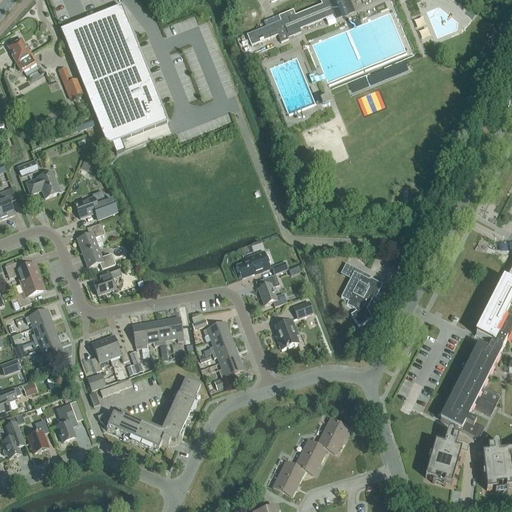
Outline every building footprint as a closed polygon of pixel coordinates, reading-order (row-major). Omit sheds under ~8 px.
[(265,28),(246,36),(251,47),(277,36),(281,44),(288,41),(287,39),(301,34),(299,30),(333,16),(335,22),(355,14),(349,0),(319,0),(321,5),(295,16),(292,11),(275,18),(267,22),(263,23),(265,28)] [(74,26),(60,32),(60,33),(106,148),(112,145),(116,156),(124,152),(120,142),(167,123),(167,124),(167,123),(129,28),(115,34),(110,22),(111,22),(111,21),(110,21),(110,22),(77,35),(74,26)] [(13,57),(12,58),(22,73),(35,65),(30,57),(31,57),(21,41),(14,45),(9,48),(8,49),(13,57)] [(71,83),(66,70),(58,73),(69,102),(83,96),(77,80),(71,83)] [(328,99),(321,102),(323,108),(330,105),(328,99)] [(38,173),(34,162),(17,169),(21,180),(38,173)] [(84,162),(81,170),(88,173),(91,166),(84,162)] [(60,195),(52,174),(37,180),(37,181),(26,186),(30,197),(41,192),(45,201),(60,195)] [(0,215),(2,222),(14,217),(9,204),(16,201),(12,190),(0,194),(0,195),(3,202),(0,203),(0,215)] [(96,207),(93,199),(74,206),(80,221),(95,215),(97,222),(117,214),(112,201),(96,207)] [(104,236),(100,226),(87,231),(89,236),(77,241),(82,255),(98,250),(103,248),(102,248),(103,247),(99,238),(104,236)] [(98,250),(82,255),(87,270),(100,265),(102,271),(115,267),(111,256),(101,259),(98,250)] [(236,268),(241,281),(261,273),(262,274),(270,271),(263,253),(254,257),(255,259),(246,262),(246,264),(236,268)] [(271,269),(274,276),(288,270),(286,263),(271,269)] [(478,346),(439,421),(446,424),(456,429),(473,438),(478,441),(484,429),(479,427),(475,425),(475,424),(475,423),(473,421),(467,418),(468,417),(472,409),(490,417),(496,406),(500,397),(483,388),(494,367),(496,363),(506,343),(505,342),(511,328),(511,264),(507,274),(509,276),(506,282),(504,281),(475,336),(483,340),(480,346),(478,345),(478,346)] [(40,279),(34,265),(18,271),(16,265),(4,269),(9,281),(17,278),(20,286),(40,279)] [(115,292),(111,281),(121,278),(117,269),(100,276),(102,282),(93,285),(98,298),(115,292)] [(353,274),(341,298),(348,302),(346,307),(354,310),(356,313),(350,316),(358,328),(372,320),(366,310),(373,296),(376,298),(382,286),(369,280),(368,281),(353,274)] [(274,309),(287,304),(283,296),(275,299),(272,290),(279,287),(275,277),(262,282),(264,288),(258,291),(264,308),(273,304),(274,309)] [(45,293),(40,279),(20,286),(24,295),(15,298),(20,310),(31,306),(28,299),(45,293)] [(312,315),(308,304),(293,310),(297,321),(312,315)] [(30,325),(32,330),(51,323),(47,312),(25,320),(27,326),(30,325)] [(179,319),(167,322),(171,342),(177,341),(177,344),(184,343),(179,319)] [(194,332),(207,327),(205,321),(192,326),(194,332)] [(165,347),(165,346),(165,343),(171,342),(167,322),(155,324),(160,347),(162,363),(167,362),(165,347)] [(31,337),(33,343),(56,334),(51,323),(32,330),(34,336),(31,337)] [(277,341),(281,352),(298,345),(295,338),(297,337),(292,323),(275,329),(279,340),(277,341)] [(154,348),(159,347),(160,347),(155,324),(144,326),(147,346),(153,345),(154,348)] [(208,337),(210,343),(229,336),(225,324),(203,333),(205,339),(208,337)] [(136,352),(142,350),(141,347),(147,346),(144,326),(131,328),(136,352)] [(56,334),(33,343),(35,348),(39,347),(41,353),(60,346),(56,334)] [(209,350),(211,355),(234,347),(229,336),(210,343),(213,349),(209,350)] [(114,339),(103,343),(109,361),(120,357),(123,365),(129,362),(124,349),(118,351),(114,339)] [(92,347),(97,359),(91,362),(96,375),(102,372),(101,370),(103,370),(104,365),(103,363),(109,361),(103,343),(92,347)] [(64,357),(60,346),(41,353),(43,359),(40,360),(42,366),(64,357)] [(14,350),(13,350),(18,361),(25,359),(21,347),(15,350),(14,350)] [(234,347),(211,355),(213,361),(217,360),(219,365),(238,358),(234,347)] [(143,373),(135,353),(129,356),(137,375),(143,373)] [(243,372),(238,358),(219,365),(221,371),(218,372),(221,381),(243,372)] [(0,368),(4,377),(20,371),(16,362),(0,368)] [(133,369),(127,371),(130,379),(136,377),(133,369)] [(106,388),(101,376),(87,381),(91,393),(106,388)] [(110,423),(107,429),(106,432),(116,436),(118,435),(130,440),(131,442),(130,443),(149,451),(152,450),(158,452),(161,445),(168,448),(170,443),(175,445),(178,439),(181,440),(186,430),(185,430),(184,428),(189,416),(192,415),(192,416),(197,406),(193,404),(200,387),(185,380),(160,436),(121,418),(120,420),(113,416),(110,423)] [(217,392),(229,388),(225,380),(213,384),(217,392)] [(33,384),(24,387),(28,398),(37,394),(33,384)] [(0,416),(10,413),(7,405),(17,402),(15,397),(12,390),(0,394),(0,416)] [(63,445),(75,440),(70,428),(77,425),(70,406),(56,411),(61,426),(56,428),(63,445)] [(24,424),(21,416),(15,419),(18,427),(24,424)] [(9,427),(5,428),(10,441),(2,443),(5,451),(3,452),(3,454),(4,457),(6,458),(7,457),(9,461),(21,456),(18,450),(25,447),(14,419),(7,422),(9,427)] [(295,468),(286,464),(273,490),(291,499),(304,473),(313,478),(326,452),(335,457),(348,431),(330,421),(317,447),(308,442),(295,468)] [(44,423),(35,426),(38,434),(28,438),(34,456),(48,450),(43,437),(48,435),(44,423)] [(433,481),(432,484),(445,487),(445,485),(451,486),(456,469),(458,469),(459,464),(457,463),(462,445),(456,444),(458,438),(453,436),(453,435),(453,433),(452,431),(450,431),(448,431),(447,433),(445,440),(443,445),(435,443),(431,456),(429,455),(428,461),(430,461),(425,479),(433,481)] [(488,454),(482,454),(482,460),(510,457),(511,468),(511,467),(511,450),(500,452),(499,444),(499,443),(498,443),(498,442),(497,442),(497,441),(496,441),(495,441),(494,441),(494,442),(493,442),(493,443),(492,443),(492,444),(492,445),(492,447),(487,447),(488,454)] [(484,473),(482,473),(482,478),(484,478),(486,491),(495,490),(496,493),(495,493),(508,492),(508,491),(507,491),(506,489),(511,488),(511,479),(511,475),(511,469),(511,470),(511,468),(510,457),(482,460),(484,473)]
